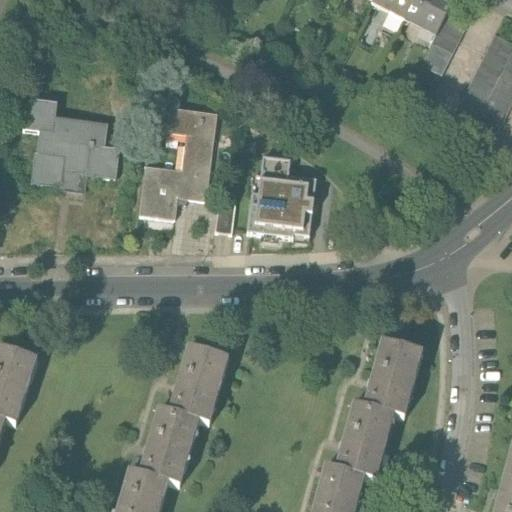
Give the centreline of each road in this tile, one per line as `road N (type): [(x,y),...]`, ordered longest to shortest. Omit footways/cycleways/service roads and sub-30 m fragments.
road 1 (residential): [(438,262),(331,284),(0,289)]
road 2 (residential): [(438,262),(460,310),(463,350),(456,450),(436,511)]
